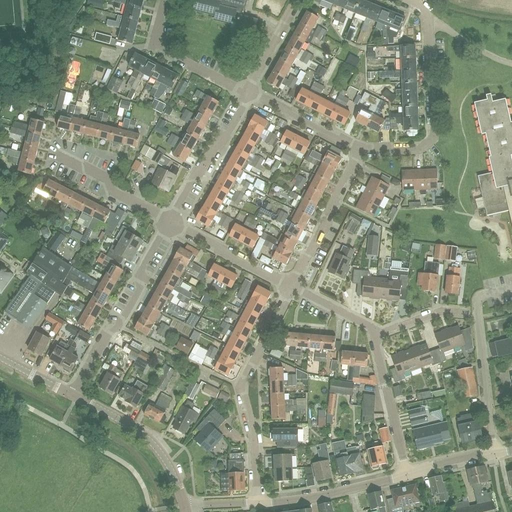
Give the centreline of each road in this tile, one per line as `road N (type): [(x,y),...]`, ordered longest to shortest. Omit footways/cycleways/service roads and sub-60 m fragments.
road 1 (residential): [(360,148),(414,151),(431,138),(427,17)]
road 2 (tertiary): [(184,506),(152,443),(73,395)]
road 3 (residential): [(254,501),(306,498),(405,472)]
road 4 (residential): [(248,91),(150,44),(161,0)]
road 5 (residential): [(290,285),(360,148)]
road 6 (residential): [(169,221),(248,91)]
road 7 (residential): [(405,472),(373,329)]
road 8 (residential): [(237,387),(114,326)]
road 9 (residential): [(169,221),(290,285)]
road 10 (residential): [(494,452),(478,317)]
road 11 (residential): [(55,154),(169,221)]
road 12 (residential): [(360,148),(248,91)]
